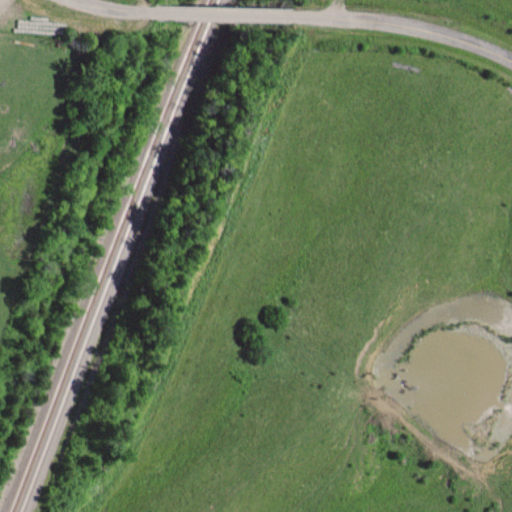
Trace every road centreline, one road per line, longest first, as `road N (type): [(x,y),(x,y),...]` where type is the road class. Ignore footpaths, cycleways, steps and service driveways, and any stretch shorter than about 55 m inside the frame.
road 1 (tertiary): [(511,60),(395,25),(290,16)]
road 2 (tertiary): [(290,16),(149,15)]
